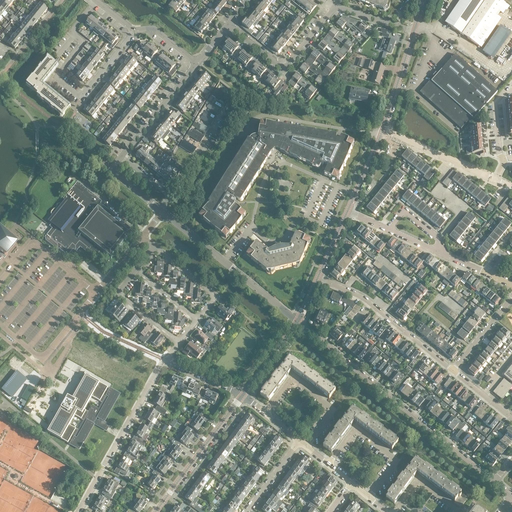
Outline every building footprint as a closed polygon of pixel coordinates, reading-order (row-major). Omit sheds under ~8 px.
[(183,4),(177,0),(174,0),(173,3),(180,8),(183,4)] [(291,0),(310,15),(317,6),(315,5),(314,6),(307,0),(291,0)] [(361,0),(361,1),(369,5),(370,3),(374,5),(374,6),(383,9),(383,8),(387,9),(387,10),(388,9),(389,9),(390,3),(390,2),(389,2),(388,1),(387,0),(361,0)] [(510,7),(499,0),(460,0),(445,23),(481,48),(501,19),(498,17),(501,13),(503,15),(506,10),(507,11),(510,7)] [(9,7),(2,1),(0,3),(0,7),(5,11),(9,7)] [(224,6),(217,1),(214,5),(221,10),(224,6)] [(267,8),(260,2),(256,7),(264,12),(267,8)] [(48,9),(41,3),(37,8),(44,13),(48,9)] [(180,8),(173,3),(169,8),(169,9),(171,11),(172,10),(176,13),(180,8)] [(221,10),(214,5),(211,10),(217,15),(221,10)] [(264,12),(256,7),(253,11),(260,17),(264,12)] [(44,13),(37,8),(33,12),(40,18),(44,13)] [(216,16),(209,11),(206,9),(203,13),(205,15),(212,21),(216,16)] [(260,17),(253,11),(249,15),(256,21),(260,17)] [(40,18),(33,12),(30,17),(37,22),(40,18)] [(212,21),(205,15),(202,19),(209,25),(212,21)] [(256,21),(249,15),(246,20),(253,26),(256,21)] [(87,25),(90,27),(96,20),(91,16),(85,23),(86,23),(85,25),(86,26),(87,25)] [(37,22),(30,17),(26,21),(33,27),(37,22)] [(209,25),(202,19),(199,17),(196,22),(205,29),(209,25)] [(297,17),(293,21),(300,27),(303,22),(297,17)] [(346,24),(350,28),(356,21),(342,17),(336,24),(342,29),(346,24)] [(96,20),(90,27),(93,29),(92,31),(94,32),(95,31),(100,24),(96,20)] [(253,26),(246,20),(242,25),(243,25),(241,27),(243,28),(243,29),(250,35),(253,32),(250,29),(253,26)] [(33,27),(26,21),(23,25),(30,31),(33,27)] [(293,21),(289,26),(296,31),(300,27),(293,21)] [(362,23),(356,21),(350,28),(355,33),(356,32),(361,36),(368,27),(363,22),(362,23)] [(196,22),(192,26),(195,28),(194,29),(198,32),(198,33),(199,34),(200,34),(201,34),(205,29),(196,22)] [(94,32),(93,32),(98,36),(99,34),(105,27),(100,24),(95,31),(94,32)] [(30,31),(23,25),(19,30),(26,36),(30,31)] [(289,26),(286,30),(292,36),(296,31),(289,26)] [(105,27),(99,34),(103,38),(109,31),(105,27)] [(333,28),(325,37),(331,42),(335,37),(340,41),(343,36),(333,28)] [(26,36),(19,30),(15,34),(22,40),(26,36)] [(286,30),(282,35),(289,40),(292,36),(286,30)] [(109,31),(103,38),(108,42),(114,35),(109,31)] [(22,40),(15,34),(12,39),(19,44),(22,40)] [(114,35),(108,42),(112,45),(110,47),(113,49),(118,42),(116,41),(118,38),(114,35)] [(282,35),(278,39),(285,45),(289,40),(282,35)] [(354,45),(343,36),(340,41),(345,45),(341,50),(346,54),(354,45)] [(328,46),(332,50),(336,45),(331,42),(325,37),(318,46),(324,51),(328,46)] [(223,48),(227,51),(234,44),(229,40),(228,40),(226,38),(220,47),(222,49),(223,48)] [(19,44),(12,39),(8,43),(15,49),(19,44)] [(278,39),(275,44),(282,49),(285,45),(278,39)] [(391,54),(395,41),(386,39),(382,51),(391,54)] [(143,53),(150,45),(149,44),(147,46),(143,43),(141,46),(138,44),(134,49),(141,55),(143,53)] [(238,48),(234,44),(227,51),(232,55),(231,56),(234,58),(238,52),(236,50),(238,48)] [(269,45),(266,48),(273,53),(274,53),(276,55),(277,53),(278,54),(282,49),(275,44),(272,47),(269,45)] [(150,45),(143,53),(148,57),(155,49),(150,45)] [(346,54),(341,50),(336,45),(332,50),(337,54),(333,59),(339,63),(346,54)] [(105,55),(98,49),(96,49),(95,50),(96,51),(94,54),(101,60),(105,55)] [(155,49),(148,57),(153,61),(158,56),(155,54),(158,51),(155,49)] [(241,54),(238,52),(234,58),(236,60),(237,59),(241,63),(248,55),(243,51),(241,54)] [(314,51),(307,59),(313,64),(317,59),(321,63),(325,59),(314,51)] [(101,60),(94,54),(91,57),(90,56),(89,57),(97,64),(101,60)] [(160,58),(158,56),(153,61),(159,66),(165,57),(162,55),(160,58)] [(252,59),(248,55),(241,63),(246,66),(245,67),(248,69),(252,63),(250,62),(252,59)] [(497,92),(456,55),(455,55),(442,70),(441,69),(420,92),(461,129),(468,121),(470,123),(497,92)] [(70,108),(41,84),(57,64),(49,57),(26,85),(63,116),(70,108)] [(97,64),(89,57),(88,59),(89,60),(87,63),(94,68),(97,64)] [(137,63),(130,57),(126,61),(133,67),(137,63)] [(165,57),(159,66),(164,70),(170,61),(165,57)] [(313,64),(307,59),(299,69),(305,74),(309,69),(314,73),(317,68),(313,64)] [(335,68),(325,59),(321,63),(326,67),(322,72),(328,77),(335,68)] [(379,84),(384,66),(377,64),(377,63),(376,62),(375,63),(360,59),(357,66),(374,71),(371,82),(379,84)] [(133,67),(126,61),(123,66),(130,72),(133,67)] [(170,61),(164,70),(169,74),(168,75),(171,77),(177,71),(177,70),(176,71),(174,69),(175,69),(176,67),(175,66),(176,66),(170,61)] [(94,68),(87,63),(84,66),(83,65),(82,66),(90,73),(94,68)] [(255,65),(252,63),(248,69),(250,72),(251,71),(255,74),(261,66),(257,63),(255,65)] [(90,73),(82,66),(81,68),(82,69),(79,72),(86,77),(90,73)] [(130,72),(123,66),(119,70),(118,69),(117,69),(126,76),(130,72)] [(267,71),(261,66),(255,74),(260,78),(259,79),(261,81),(266,75),(264,73),(267,71)] [(322,72),(317,68),(314,73),(318,77),(315,81),(320,86),(328,77),(322,72)] [(126,76),(117,69),(116,70),(116,71),(117,72),(115,75),(123,81),(126,76)] [(86,77),(79,72),(77,75),(76,74),(75,75),(76,76),(83,82),(86,77)] [(204,72),(200,76),(207,82),(211,78),(204,72)] [(298,82),(302,86),(306,82),(296,73),(288,83),(294,87),(298,82)] [(269,77),(266,75),(261,81),(264,83),(265,82),(269,85),(275,78),(271,74),(269,77)] [(123,81),(115,75),(112,79),(119,85),(123,81)] [(207,82),(200,76),(197,81),(204,86),(207,82)] [(162,82),(155,77),(151,81),(158,87),(162,82)] [(281,82),(275,78),(269,85),(274,89),(273,90),(276,92),(280,86),(278,85),(281,82)] [(119,85),(112,79),(108,84),(115,90),(119,85)] [(158,87),(151,81),(148,86),(155,91),(158,87)] [(197,81),(193,85),(200,91),(203,92),(206,88),(204,86),(197,81)] [(316,90),(306,82),(302,86),(307,90),(303,95),(309,99),(316,90)] [(145,84),(141,88),(144,90),(151,96),(155,91),(148,86),(145,84)] [(114,90),(107,85),(103,89),(110,95),(114,90)] [(200,91),(193,85),(190,89),(197,95),(200,91)] [(216,88),(211,96),(225,104),(230,97),(216,88)] [(349,100),(349,102),(355,103),(355,101),(367,103),(369,91),(351,88),(349,100)] [(110,95),(103,89),(100,94),(107,99),(110,95)] [(197,95),(190,89),(187,93),(193,99),(197,95)] [(144,90),(140,95),(147,100),(149,98),(150,99),(151,99),(152,97),(151,96),(144,90)] [(193,99),(187,93),(183,97),(190,103),(193,99)] [(107,99),(100,94),(96,98),(103,104),(107,99)] [(147,100),(140,95),(137,99),(144,105),(147,100)] [(190,103),(183,97),(180,102),(187,107),(190,103)] [(103,104),(96,98),(93,103),(100,108),(103,104)] [(144,105),(137,99),(133,104),(140,109),(144,105)] [(207,108),(217,114),(221,109),(209,102),(208,101),(203,109),(205,111),(207,108)] [(187,107),(180,102),(176,106),(183,112),(187,107)] [(100,108),(93,103),(89,107),(96,113),(100,108)] [(139,111),(132,105),(128,110),(135,115),(139,111)] [(96,113),(89,107),(85,112),(92,117),(96,113)] [(135,115),(128,110),(125,114),(132,120),(135,115)] [(210,114),(205,111),(203,110),(200,114),(203,116),(201,119),(211,125),(214,120),(209,117),(210,114)] [(183,116),(176,111),(174,113),(172,112),(170,114),(169,113),(168,113),(167,115),(177,123),(183,116)] [(132,120),(125,114),(121,118),(128,124),(132,120)] [(177,123),(167,115),(165,116),(165,117),(166,118),(165,120),(172,126),(175,122),(177,123)] [(219,126),(224,130),(227,124),(226,123),(229,119),(226,117),(223,121),(219,126)] [(128,124),(121,118),(117,123),(124,129),(128,124)] [(172,126),(165,120),(161,124),(168,130),(172,126)] [(209,203),(208,205),(199,216),(226,238),(235,227),(236,225),(237,225),(246,214),(235,205),(237,205),(238,200),(240,201),(240,202),(243,198),(247,193),(248,189),(263,166),(263,167),(264,166),(265,164),(267,165),(270,164),(272,164),(273,162),(275,161),(276,159),(276,157),(276,154),(278,153),(280,151),(284,154),(289,156),(294,157),(306,163),(309,165),(312,167),(316,168),(319,169),(320,168),(319,168),(320,166),(323,167),(322,168),(326,170),(324,174),(337,180),(354,142),(341,136),(339,140),(336,139),(337,135),(316,132),(316,130),(316,131),(314,131),(313,131),(305,130),(304,129),(302,128),(301,128),(300,128),(299,128),(291,127),(290,126),(288,126),(289,125),(288,125),(288,126),(286,126),(285,126),(278,125),(277,124),(276,124),(275,123),(274,123),(274,124),(266,123),(265,122),(263,122),(262,122),(261,122),(260,123),(260,124),(259,126),(260,127),(258,136),(258,138),(256,137),(254,138),(253,138),(251,139),(250,141),(248,139),(246,143),(245,144),(244,145),(243,145),(243,147),(242,148),(238,155),(237,156),(236,157),(235,157),(236,157),(235,159),(235,160),(231,167),(230,167),(229,169),(228,168),(228,169),(228,170),(227,172),(223,178),(222,179),(221,180),(220,181),(221,181),(220,182),(220,184),(208,202),(209,203)] [(124,129),(117,123),(114,127),(121,133),(124,129)] [(206,127),(199,123),(197,125),(194,123),(192,126),(205,134),(207,131),(205,130),(206,127)] [(168,130),(161,124),(158,129),(167,136),(171,132),(168,130)] [(121,133),(114,127),(110,132),(117,137),(121,133)] [(470,128),(472,154),(480,153),(480,156),(485,156),(482,127),(470,128)] [(167,136),(158,129),(154,133),(161,138),(164,140),(167,136)] [(192,132),(190,131),(188,134),(201,143),(205,136),(194,129),(192,132)] [(117,137),(110,132),(107,136),(114,142),(117,137)] [(161,138),(154,133),(151,137),(158,143),(161,138)] [(114,142),(107,136),(103,141),(110,146),(114,142)] [(180,146),(193,154),(198,148),(184,139),(180,146)] [(140,159),(146,152),(147,150),(143,147),(136,156),(140,159)] [(401,157),(402,157),(404,159),(402,163),(404,164),(406,161),(412,154),(407,150),(401,157)] [(146,152),(140,159),(144,163),(150,156),(146,152)] [(412,154),(406,161),(409,163),(408,165),(409,167),(417,158),(412,154)] [(150,156),(144,163),(148,166),(154,159),(150,156)] [(156,157),(154,159),(148,166),(153,170),(160,160),(156,157)] [(416,169),(421,162),(417,158),(409,167),(414,170),(416,169)] [(160,160),(153,170),(157,173),(164,164),(160,160)] [(421,162),(416,169),(418,171),(417,173),(416,174),(418,176),(426,165),(421,162)] [(164,164),(157,173),(161,176),(168,168),(169,167),(164,164)] [(426,165),(418,176),(420,172),(423,175),(421,177),(423,178),(425,176),(431,169),(426,165)] [(168,168),(161,176),(165,180),(172,171),(168,168)] [(431,169),(425,176),(428,178),(426,180),(428,182),(435,173),(431,169)] [(172,171),(165,180),(170,183),(177,175),(172,171)] [(397,171),(393,176),(400,181),(402,179),(404,180),(407,176),(404,174),(403,175),(397,171)] [(457,184),(463,177),(458,173),(457,174),(455,177),(453,179),(452,180),(455,182),(454,184),(455,186),(456,186),(457,184)] [(400,181),(393,176),(389,180),(396,186),(399,183),(400,185),(402,183),(400,181)] [(463,177),(457,184),(460,186),(458,188),(460,190),(462,188),(467,181),(463,177)] [(396,186),(389,180),(385,185),(393,191),(395,188),(396,189),(398,187),(396,186)] [(467,181),(462,188),(465,190),(463,192),(465,193),(472,184),(467,181)] [(102,202),(86,189),(78,182),(63,200),(65,201),(48,221),(52,224),(50,227),(52,229),(45,237),(46,241),(57,250),(58,248),(67,255),(69,255),(73,250),(76,252),(80,247),(98,261),(104,253),(111,258),(131,234),(128,232),(131,229),(101,204),(102,202)] [(472,184),(465,193),(467,192),(469,194),(468,196),(470,197),(477,188),(472,184)] [(394,192),(393,191),(385,185),(382,190),(389,195),(391,193),(393,194),(394,192)] [(477,188),(470,197),(471,195),(474,198),(472,199),(474,201),(481,192),(477,188)] [(389,195),(382,190),(378,194),(385,200),(387,197),(390,200),(392,198),(389,195)] [(409,190),(402,198),(407,202),(413,195),(410,193),(411,191),(409,190)] [(413,195),(407,202),(412,206),(420,196),(417,199),(414,197),(418,193),(416,191),(413,195)] [(481,192),(474,201),(476,199),(479,201),(477,203),(479,205),(486,196),(481,192)] [(385,200),(378,194),(374,199),(381,205),(383,202),(385,203),(387,201),(385,200)] [(420,196),(412,206),(416,210),(422,203),(419,201),(422,197),(420,196)] [(486,196),(479,205),(480,203),(483,205),(482,207),(484,208),(491,200),(486,196)] [(381,205),(374,199),(370,203),(377,209),(380,207),(381,208),(382,207),(383,209),(384,207),(381,205)] [(422,203),(416,210),(421,214),(427,207),(424,204),(425,203),(423,201),(422,203)] [(377,209),(370,203),(366,208),(374,214),(376,211),(379,214),(381,212),(377,209)] [(427,207),(421,214),(426,217),(433,209),(431,210),(429,208),(430,206),(428,205),(427,207)] [(433,209),(426,217),(430,221),(436,214),(433,212),(435,210),(434,210),(436,208),(436,207),(435,206),(433,209)] [(436,214),(430,221),(435,225),(441,218),(438,216),(439,214),(437,212),(436,214)] [(468,213),(464,218),(473,225),(474,225),(472,224),(474,221),(476,222),(477,220),(468,213)] [(441,218),(435,225),(440,229),(442,227),(443,228),(446,225),(444,224),(448,219),(445,217),(444,218),(442,216),(441,218)] [(473,225),(464,218),(461,223),(470,230),(468,228),(470,225),(472,227),(473,225)] [(500,220),(498,222),(500,224),(507,229),(511,225),(504,219),(501,222),(500,220)] [(470,230),(461,223),(457,227),(467,235),(464,233),(467,230),(468,231),(470,230)] [(16,238),(9,232),(0,224),(0,260),(2,258),(3,257),(3,256),(4,257),(4,256),(5,257),(6,255),(6,256),(7,255),(6,254),(18,240),(16,238)] [(507,229),(500,224),(498,226),(496,225),(494,227),(496,228),(503,234),(507,229)] [(355,233),(360,237),(366,230),(361,226),(355,233)] [(467,235),(457,227),(453,232),(463,240),(461,238),(463,235),(466,237),(467,235)] [(503,234),(496,228),(494,231),(491,229),(489,231),(492,233),(500,239),(503,234)] [(366,230),(360,237),(365,241),(371,234),(366,230)] [(463,240),(453,232),(449,237),(457,242),(459,239),(462,242),(463,240)] [(256,242),(256,243),(246,255),(266,271),(267,272),(268,273),(270,274),(271,274),(273,273),(274,272),(274,270),(292,266),(293,267),(295,268),(296,268),(298,267),(299,266),(300,265),(300,263),(308,245),(309,244),(310,242),(310,241),(310,240),(309,239),(308,238),(306,237),(305,237),(303,237),(300,235),(296,233),(291,244),(290,244),(289,245),(290,246),(290,248),(282,247),(281,247),(280,245),(278,245),(276,246),(276,248),(274,249),(268,252),(267,252),(268,251),(268,250),(267,250),(266,250),(256,242)] [(500,239),(492,233),(490,236),(488,234),(486,236),(489,238),(496,243),(500,239)] [(371,234),(365,241),(370,244),(376,237),(371,234)] [(376,237),(370,244),(375,248),(380,241),(376,237)] [(396,241),(392,237),(386,244),(391,248),(396,241)] [(496,243),(489,238),(487,241),(485,239),(483,241),(485,243),(492,248),(496,243)] [(380,241),(375,248),(380,252),(385,245),(380,241)] [(396,241),(391,248),(396,252),(401,245),(396,241)] [(492,248),(485,243),(483,245),(481,244),(480,246),(481,247),(488,253),(492,248)] [(401,245),(396,252),(400,256),(406,249),(401,245)] [(360,251),(353,246),(349,251),(356,256),(360,251)] [(488,253),(481,247),(479,250),(477,248),(476,250),(477,252),(485,257),(488,253)] [(413,255),(406,249),(400,256),(407,262),(413,255)] [(356,256),(349,251),(345,255),(352,261),(356,256)] [(485,257),(477,252),(475,254),(474,253),(472,255),(481,262),(485,257)] [(352,261),(345,255),(342,260),(348,266),(352,261)] [(413,255),(407,262),(412,266),(418,259),(413,255)] [(423,262),(428,266),(434,259),(429,255),(423,262)] [(418,259),(412,266),(417,270),(423,263),(418,259)] [(434,259),(428,266),(433,270),(439,263),(434,259)] [(154,273),(162,274),(162,273),(166,273),(166,266),(163,266),(164,260),(158,260),(157,267),(155,267),(154,273)] [(348,266),(342,260),(338,265),(345,271),(348,266)] [(444,267),(439,263),(433,270),(438,274),(444,267)] [(345,271),(338,265),(334,270),(341,275),(345,271)] [(171,266),(166,266),(166,273),(162,273),(162,274),(162,279),(170,280),(170,279),(173,279),(173,276),(170,275),(171,266)] [(450,272),(444,267),(438,274),(445,279),(450,272)] [(361,275),(366,280),(372,273),(366,268),(361,275)] [(341,275),(334,270),(330,275),(337,280),(341,275)] [(174,272),(173,276),(173,279),(170,279),(170,280),(169,285),(177,286),(177,285),(180,285),(181,278),(178,278),(179,272),(174,272)] [(450,272),(445,279),(450,283),(455,276),(450,272)] [(461,279),(466,283),(472,276),(467,272),(461,279)] [(372,273),(366,280),(371,284),(377,277),(372,273)] [(382,281),(380,279),(381,278),(379,276),(378,278),(377,277),(371,284),(376,288),(382,281)] [(455,276),(450,283),(455,287),(460,280),(455,276)] [(472,276),(466,283),(471,287),(477,280),(472,276)] [(186,278),(181,278),(180,285),(177,285),(177,286),(176,291),(184,292),(184,291),(187,291),(188,288),(185,287),(186,278)] [(477,280),(471,287),(476,291),(481,284),(477,280)] [(382,281),(376,288),(382,292),(387,285),(382,281)] [(135,297),(143,298),(143,297),(146,297),(147,290),(144,289),(145,284),(138,284),(138,291),(136,291),(135,297)] [(188,284),(188,288),(187,291),(184,291),(184,292),(184,297),(192,298),(192,297),(195,297),(196,290),(193,289),(193,284),(188,284)] [(481,284),(476,291),(480,295),(486,288),(481,284)] [(387,285),(382,292),(387,296),(392,289),(387,285)] [(420,285),(416,290),(423,296),(427,291),(420,285)] [(486,288),(480,295),(485,299),(491,292),(486,288)] [(392,289),(387,296),(392,301),(398,294),(392,289)] [(152,290),(147,290),(146,297),(143,297),(143,298),(142,303),(150,304),(150,302),(153,303),(154,296),(151,295),(152,290)] [(201,290),(196,290),(195,297),(192,297),(192,298),(191,303),(202,304),(208,296),(205,294),(202,298),(200,297),(201,290)] [(423,296),(416,290),(412,295),(419,301),(423,296)] [(491,292),(485,299),(490,303),(496,296),(491,292)] [(346,304),(348,306),(351,302),(349,300),(348,300),(345,298),(333,293),(330,300),(339,304),(340,301),(343,303),(344,300),(348,302),(346,304)] [(419,301),(412,295),(408,300),(415,306),(419,301)] [(159,296),(154,296),(153,303),(150,302),(150,304),(150,309),(158,310),(158,309),(161,309),(161,306),(158,305),(159,296)] [(496,296),(490,303),(495,307),(501,300),(496,296)] [(415,306),(408,300),(404,305),(411,310),(415,306)] [(115,301),(106,311),(109,313),(114,313),(115,318),(117,320),(126,309),(122,307),(121,308),(120,307),(121,306),(120,305),(119,305),(118,305),(117,304),(118,304),(118,303),(117,302),(115,301)] [(162,302),(161,306),(161,309),(158,309),(158,310),(157,315),(165,316),(165,314),(168,315),(169,308),(166,307),(167,302),(162,302)] [(411,310),(404,305),(401,310),(407,315),(411,310)] [(221,316),(225,320),(226,320),(228,318),(229,318),(232,315),(231,314),(235,310),(230,306),(226,310),(221,306),(218,309),(219,310),(217,312),(219,314),(217,315),(220,317),(221,316)] [(174,308),(169,308),(168,315),(165,314),(165,316),(164,321),(172,322),(173,320),(175,321),(176,313),(173,313),(174,308)] [(485,314),(478,308),(474,313),(481,319),(485,314)] [(319,310),(315,320),(314,322),(322,326),(327,314),(319,310)] [(407,315),(401,310),(396,315),(403,320),(407,315)] [(181,321),(181,320),(181,314),(176,313),(175,321),(173,320),(172,322),(172,327),(182,328),(189,320),(185,317),(182,321),(181,321)] [(481,319),(474,313),(470,318),(477,324),(481,319)] [(128,316),(125,320),(121,325),(124,327),(126,325),(132,330),(135,326),(136,326),(137,324),(140,321),(133,315),(131,318),(128,316)] [(366,316),(363,320),(361,323),(362,322),(364,324),(364,325),(365,327),(371,320),(366,316)] [(477,324),(470,318),(466,323),(473,329),(477,324)] [(215,325),(209,320),(204,326),(212,332),(215,329),(219,332),(223,327),(217,322),(215,325)] [(376,323),(371,320),(365,327),(367,328),(368,327),(371,329),(376,323)] [(380,327),(376,323),(371,329),(373,332),(373,333),(374,334),(380,327)] [(416,330),(421,334),(427,327),(422,323),(416,330)] [(473,329),(466,323),(462,328),(466,331),(464,333),(468,336),(473,329)] [(145,344),(147,341),(149,339),(145,336),(150,329),(145,324),(138,332),(142,335),(139,339),(145,344)] [(341,339),(346,333),(338,327),(331,336),(338,341),(340,338),(341,339)] [(385,331),(380,327),(374,334),(376,335),(377,334),(379,337),(379,338),(377,340),(380,341),(385,335),(383,333),(385,331)] [(427,327),(421,334),(428,340),(430,337),(429,335),(432,332),(427,327)] [(510,333),(503,327),(499,332),(506,338),(510,333)] [(462,328),(457,335),(464,340),(468,336),(464,333),(466,331),(462,328)] [(211,341),(214,338),(207,332),(205,335),(200,332),(195,338),(202,344),(207,338),(211,341)] [(387,337),(385,335),(380,341),(382,343),(385,339),(386,340),(386,339),(389,341),(388,342),(390,343),(396,336),(391,332),(387,337)] [(430,337),(428,340),(432,344),(438,337),(432,332),(429,335),(430,337)] [(506,338),(499,332),(495,337),(502,343),(506,338)] [(152,334),(149,339),(147,341),(150,344),(152,342),(157,347),(164,338),(158,334),(156,337),(152,334)] [(400,340),(396,336),(390,343),(391,345),(392,344),(395,346),(400,340)] [(438,337),(432,344),(437,348),(443,341),(438,337)] [(502,343),(495,337),(491,342),(498,348),(502,343)] [(342,345),(347,349),(353,342),(351,341),(350,342),(348,339),(342,345)] [(405,343),(400,340),(395,346),(398,348),(397,349),(399,351),(405,343)] [(443,341),(437,348),(442,352),(448,345),(443,341)] [(353,342),(347,349),(351,353),(357,347),(354,344),(355,343),(353,342)] [(498,348),(491,342),(487,347),(494,352),(496,354),(497,352),(496,351),(498,348)] [(191,343),(183,353),(187,356),(190,353),(197,359),(202,353),(203,355),(206,351),(205,350),(196,343),(194,346),(191,343)] [(409,347),(405,343),(399,351),(400,352),(401,351),(404,353),(409,347)] [(448,345),(442,352),(447,356),(453,349),(448,345)] [(357,347),(351,353),(356,357),(362,349),(360,348),(359,349),(357,347)] [(414,351),(409,347),(404,353),(407,356),(406,357),(408,358),(414,351)] [(494,352),(487,347),(483,352),(490,357),(494,352)] [(362,349),(356,357),(361,360),(364,356),(366,358),(372,351),(370,349),(366,353),(365,354),(363,352),(364,351),(362,349)] [(453,349),(447,356),(452,360),(458,353),(453,349)] [(372,351),(366,358),(369,360),(367,362),(372,366),(378,358),(376,357),(375,358),(373,356),(373,355),(375,353),(372,351)] [(418,354),(414,351),(408,358),(409,359),(410,359),(413,361),(412,361),(409,366),(412,368),(417,361),(415,359),(418,354)] [(490,357),(483,352),(479,356),(486,362),(490,357)] [(302,365),(291,357),(290,356),(284,364),(285,364),(283,366),(283,365),(275,375),(274,374),(273,377),(274,377),(266,388),(265,387),(263,389),(264,390),(260,396),(269,402),(288,376),(287,375),(290,371),(290,370),(296,374),(303,379),(329,399),(336,390),(330,386),(331,385),(328,384),(317,376),(318,375),(315,374),(315,375),(304,367),(305,366),(303,364),(302,365)] [(486,362),(479,356),(475,361),(482,367),(486,362)] [(378,358),(372,366),(376,369),(381,363),(378,361),(379,360),(378,358)] [(482,367),(475,361),(471,366),(478,372),(482,367)] [(381,363),(376,369),(381,373),(387,366),(385,364),(384,365),(381,363)] [(423,365),(420,363),(415,370),(417,372),(419,370),(422,372),(421,373),(423,374),(429,367),(424,363),(423,365)] [(511,365),(503,376),(511,383),(511,382),(511,365)] [(387,366),(381,373),(385,377),(390,370),(388,368),(388,367),(387,366)] [(478,372),(471,366),(467,371),(474,377),(478,372)] [(433,371),(429,367),(423,374),(422,376),(426,379),(428,377),(433,371)] [(390,370),(385,377),(390,380),(396,373),(394,372),(393,373),(390,370)] [(17,371),(2,390),(12,397),(27,379),(17,371)] [(438,374),(433,371),(428,377),(431,379),(430,380),(432,381),(438,374)] [(68,396),(48,432),(68,443),(70,440),(72,441),(70,444),(71,444),(78,449),(80,449),(80,450),(81,447),(82,445),(83,444),(83,443),(84,443),(83,442),(86,437),(87,436),(88,435),(91,429),(94,424),(96,426),(98,421),(96,420),(97,418),(100,419),(104,421),(112,408),(114,404),(119,394),(110,389),(108,392),(106,391),(108,387),(89,377),(90,375),(85,373),(79,384),(71,398),(68,396)] [(396,373),(390,380),(394,384),(396,382),(398,384),(404,377),(401,375),(400,377),(399,377),(397,375),(397,374),(396,373)] [(443,378),(438,374),(432,381),(434,383),(435,382),(437,384),(436,385),(437,385),(435,387),(438,389),(443,382),(441,380),(443,378)] [(174,375),(171,383),(170,385),(173,386),(170,392),(167,390),(165,393),(163,392),(170,396),(171,396),(176,385),(179,378),(174,375)] [(185,380),(179,378),(176,385),(182,388),(180,391),(183,392),(186,386),(183,385),(185,380)] [(446,384),(443,382),(438,389),(434,393),(437,395),(443,387),(444,387),(444,386),(447,388),(446,389),(448,390),(454,383),(449,379),(446,384)] [(511,387),(511,385),(504,379),(498,386),(507,393),(511,387)] [(401,387),(404,389),(400,393),(405,397),(411,389),(409,388),(408,389),(406,387),(406,386),(409,382),(407,380),(401,387)] [(183,392),(183,393),(186,394),(191,397),(192,394),(196,385),(191,383),(189,387),(186,386),(183,392)] [(458,387),(454,383),(448,390),(450,392),(450,391),(453,393),(458,387)] [(29,385),(22,398),(27,401),(34,388),(29,385)] [(202,388),(196,385),(192,394),(198,396),(197,398),(200,399),(203,393),(200,392),(202,388)] [(507,393),(498,386),(493,393),(502,400),(507,393)] [(463,390),(458,387),(453,393),(456,396),(455,396),(457,398),(463,390)] [(411,389),(405,397),(409,400),(414,394),(412,392),(412,391),(411,389)] [(208,403),(213,393),(207,390),(205,395),(203,393),(200,399),(203,401),(208,403)] [(467,394),(463,390),(457,398),(459,399),(459,398),(462,401),(467,394)] [(163,392),(162,394),(160,393),(157,398),(165,403),(168,398),(169,399),(170,397),(174,399),(175,398),(171,396),(170,396),(163,392)] [(218,395),(213,393),(208,403),(214,406),(214,405),(217,407),(220,400),(217,398),(218,395)] [(414,394),(409,400),(414,404),(420,397),(418,395),(417,396),(414,394)] [(472,398),(467,394),(462,401),(465,403),(464,404),(466,405),(472,398)] [(420,397),(414,404),(419,408),(422,404),(424,405),(430,398),(427,396),(424,401),(423,401),(421,399),(421,398),(420,397)] [(165,403),(157,398),(154,404),(157,406),(156,408),(168,415),(170,416),(171,414),(169,413),(169,412),(167,411),(167,412),(162,408),(165,403)] [(430,398),(424,405),(427,407),(425,409),(430,413),(435,406),(434,404),(433,405),(430,403),(431,402),(432,400),(430,398)] [(477,402),(472,398),(466,405),(468,407),(468,406),(471,408),(470,408),(471,409),(467,413),(466,415),(468,416),(475,408),(473,406),(477,402)] [(435,406),(430,413),(434,417),(439,411),(437,408),(437,407),(435,406)] [(353,421),(391,449),(392,450),(398,442),(393,438),(394,437),(391,435),(391,436),(380,428),(381,427),(378,425),(378,426),(367,418),(368,417),(366,415),(365,416),(353,407),(347,415),(348,415),(347,417),(346,417),(339,426),(338,425),(336,428),(337,428),(329,439),(328,438),(326,441),(327,441),(323,447),(332,453),(351,427),(350,427),(353,422),(353,421)] [(151,409),(148,414),(157,420),(160,415),(164,417),(166,414),(167,415),(168,415),(156,408),(155,411),(151,409)] [(477,410),(475,408),(468,416),(469,417),(466,420),(468,421),(471,416),(472,417),(475,420),(477,418),(478,419),(484,411),(479,408),(477,410)] [(200,410),(192,420),(201,426),(205,421),(201,419),(203,416),(208,420),(210,418),(200,410)] [(439,411),(434,417),(439,420),(444,413),(443,412),(442,413),(439,411)] [(484,411),(478,419),(480,420),(480,419),(483,422),(488,415),(484,411)] [(444,413),(439,420),(443,424),(448,418),(446,416),(446,415),(444,413)] [(157,420),(148,414),(145,420),(148,422),(147,424),(153,428),(157,420)] [(254,420),(247,415),(243,420),(251,425),(254,420)] [(488,415),(483,422),(482,424),(485,426),(486,425),(487,426),(493,419),(488,415)] [(448,418),(443,424),(448,428),(454,420),(452,419),(451,420),(448,418)] [(493,419),(487,426),(489,428),(489,427),(492,429),(491,429),(492,430),(498,423),(493,419)] [(201,426),(192,420),(189,425),(187,423),(185,426),(192,431),(194,429),(197,431),(201,426)] [(251,425),(243,420),(240,425),(247,430),(251,425)] [(454,420),(448,428),(452,431),(454,429),(456,431),(462,424),(460,422),(458,424),(457,425),(455,423),(455,422),(454,420)] [(462,424),(456,431),(459,433),(455,438),(460,441),(466,434),(464,433),(463,434),(460,432),(461,431),(466,424),(464,422),(462,424)] [(504,424),(501,422),(495,429),(498,431),(504,424)] [(142,425),(139,430),(146,434),(149,429),(151,430),(153,428),(147,424),(146,427),(142,425)] [(247,430),(240,425),(236,429),(243,435),(247,430)] [(181,431),(179,433),(181,435),(190,441),(194,436),(190,434),(192,431),(185,426),(183,428),(181,431)] [(243,435),(236,429),(232,434),(240,440),(243,435)] [(146,434),(139,430),(136,436),(140,438),(138,440),(145,444),(149,436),(146,434)] [(240,440),(232,434),(229,439),(236,445),(240,440)] [(466,434),(460,441),(464,445),(469,439),(467,437),(468,435),(466,434)] [(190,441),(181,435),(180,436),(181,437),(179,440),(176,438),(174,440),(181,446),(183,444),(186,446),(190,441)] [(276,436),(272,441),(279,447),(283,442),(276,436)] [(511,442),(505,436),(503,438),(504,439),(502,442),(508,447),(511,442)] [(236,445),(229,439),(225,444),(232,449),(236,445)] [(469,439),(464,445),(469,449),(475,441),(473,440),(472,441),(469,439)] [(133,441),(130,446),(140,452),(142,447),(144,448),(146,445),(145,444),(138,440),(137,443),(133,441)] [(182,451),(179,448),(181,446),(174,440),(172,443),(173,444),(170,449),(179,456),(182,451)] [(279,447),(272,441),(268,446),(276,451),(279,447)] [(475,441),(469,449),(474,452),(479,445),(478,446),(476,444),(477,443),(475,441)] [(508,447),(502,442),(500,445),(499,444),(497,445),(505,451),(508,447)] [(232,449),(225,444),(221,449),(229,454),(232,449)] [(505,451),(497,445),(496,447),(497,448),(495,451),(501,456),(505,451)] [(140,452),(130,446),(127,451),(131,454),(129,456),(135,460),(136,460),(138,458),(137,457),(140,452)] [(276,451),(268,446),(265,451),(272,456),(276,451)] [(175,461),(179,456),(170,449),(168,452),(165,452),(163,455),(170,461),(172,458),(175,461)] [(229,454),(221,449),(218,454),(225,459),(229,454)] [(272,456),(265,451),(261,456),(268,461),(272,456)] [(501,456),(495,451),(492,453),(491,453),(490,454),(488,453),(497,460),(501,456)] [(497,460),(488,453),(487,454),(489,456),(488,456),(489,457),(487,460),(487,459),(486,459),(489,462),(487,464),(492,467),(497,460)] [(225,459),(218,454),(214,459),(221,464),(225,459)] [(172,465),(168,463),(170,461),(163,455),(160,459),(161,463),(160,464),(160,465),(162,466),(168,470),(172,465)] [(124,457),(121,462),(128,466),(131,460),(134,462),(135,460),(129,456),(128,459),(124,457)] [(268,461),(261,456),(257,461),(265,466),(268,461)] [(302,456),(298,461),(305,466),(309,461),(302,456)] [(394,505),(395,504),(414,478),(413,478),(416,474),(415,473),(416,472),(455,501),(454,503),(461,508),(468,498),(469,496),(467,495),(466,496),(456,489),(456,488),(454,486),(453,487),(443,479),(444,478),(441,476),(441,477),(430,469),(431,468),(428,466),(428,468),(416,458),(410,466),(411,467),(409,469),(408,468),(401,477),(399,479),(400,480),(392,490),(391,490),(389,492),(390,493),(386,498),(394,505)] [(221,464),(214,459),(211,463),(218,469),(221,464)] [(305,466),(298,461),(294,465),(302,471),(304,473),(307,468),(305,466)] [(128,466),(121,462),(118,468),(122,470),(120,473),(128,477),(129,475),(131,476),(132,475),(130,474),(125,471),(126,468),(129,470),(130,468),(128,466)] [(218,469),(211,463),(207,468),(214,474),(218,469)] [(168,470),(162,466),(160,465),(159,466),(158,466),(156,469),(151,465),(149,468),(154,471),(159,475),(161,473),(164,475),(168,470)] [(302,471),(294,465),(291,470),(298,476),(302,471)] [(264,473),(257,468),(256,467),(253,470),(255,471),(253,473),(260,478),(264,473)] [(298,476),(291,470),(287,475),(294,481),(298,476)] [(159,475),(154,471),(152,474),(154,476),(151,480),(157,485),(161,480),(157,478),(159,475)] [(203,473),(199,478),(207,483),(210,478),(203,473)] [(260,478),(253,473),(249,477),(257,483),(260,478)] [(324,480),(326,482),(334,487),(337,482),(330,477),(331,476),(329,474),(324,480)] [(294,481),(287,475),(283,480),(291,485),(294,481)] [(253,488),(257,483),(249,477),(248,476),(244,481),(253,488)] [(207,483),(199,478),(196,483),(203,488),(207,483)] [(108,480),(105,485),(115,491),(116,489),(117,489),(119,486),(118,485),(120,482),(114,479),(112,482),(108,480)] [(157,485),(151,480),(148,479),(143,486),(148,490),(150,487),(153,490),(157,485)] [(291,485),(283,480),(280,485),(287,490),(291,485)] [(249,493),(253,488),(244,481),(242,484),(242,485),(241,487),(249,493)] [(334,487),(326,482),(323,487),(330,492),(334,487)] [(203,488),(196,483),(192,488),(199,493),(203,488)] [(115,491),(105,485),(102,491),(106,493),(105,496),(111,499),(116,491),(115,491)] [(287,490),(280,485),(276,490),(283,495),(287,490)] [(249,493),(241,487),(242,487),(239,492),(246,497),(249,493)] [(330,492),(323,487),(319,492),(326,497),(330,492)] [(199,493),(192,488),(188,493),(196,498),(199,493)] [(283,495),(276,490),(273,495),(280,500),(283,495)] [(326,497),(319,492),(318,491),(316,494),(315,492),(313,495),(316,497),(323,502),(326,497)] [(246,497),(239,492),(235,497),(242,502),(246,497)] [(188,493),(185,498),(188,500),(186,503),(194,508),(196,506),(192,503),(196,498),(188,493)] [(146,504),(143,502),(145,499),(139,495),(136,495),(137,499),(134,503),(135,503),(143,509),(146,504)] [(280,500),(273,495),(269,500),(276,505),(280,500)] [(109,502),(111,499),(105,496),(103,498),(100,496),(97,501),(106,507),(109,502)] [(242,502),(235,497),(231,502),(238,507),(242,502)] [(323,502),(316,497),(312,502),(319,507),(323,502)] [(276,505),(269,500),(265,504),(273,510),(276,505)] [(103,505),(97,501),(94,507),(97,509),(96,511),(103,511),(106,507),(103,505)] [(352,501),(349,506),(356,511),(360,507),(352,501)] [(234,511),(238,507),(231,502),(228,507),(234,511)] [(140,511),(143,509),(135,503),(134,503),(129,510),(131,511),(135,511),(136,511),(140,511)]
